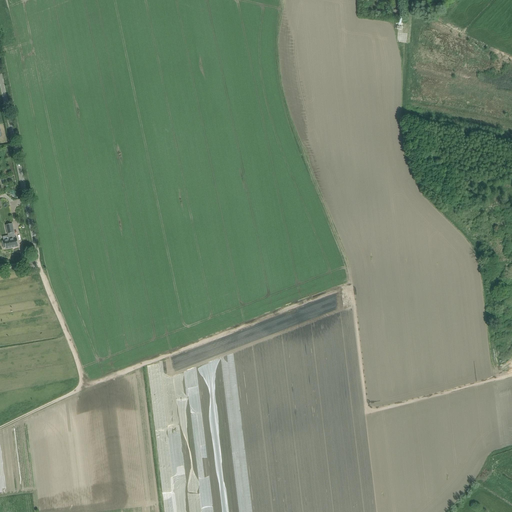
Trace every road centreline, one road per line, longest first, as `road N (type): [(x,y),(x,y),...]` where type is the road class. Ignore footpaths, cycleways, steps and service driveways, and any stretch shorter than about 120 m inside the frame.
road 1 (track): [(76,388),(346,277),(284,96),(283,0)]
road 2 (track): [(346,277),(369,411),(511,373)]
road 3 (track): [(0,427),(76,388),(80,376),(37,266)]
road 4 (unclassified): [(0,269),(37,266),(0,92)]
